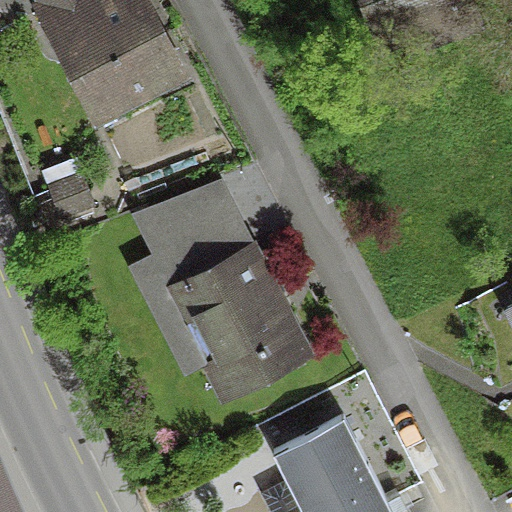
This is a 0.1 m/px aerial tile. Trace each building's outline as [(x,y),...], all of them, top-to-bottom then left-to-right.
[(36,0),(93,109),(170,70),(134,0),(110,0),(94,9),(89,0),(36,0)] [(363,0),(376,36),(413,23),(419,39),(472,20),(464,0),(363,0)] [(57,213),(85,202),(74,174),(46,184),(57,213)] [(227,223),(215,199),(168,223),(180,247),(227,223)] [(219,397),(303,353),(246,243),(175,280),(212,352),(199,359),(219,397)] [(387,511),(337,414),(267,450),(299,511),(387,511)] [(0,511),(9,511),(0,491),(0,511)]
